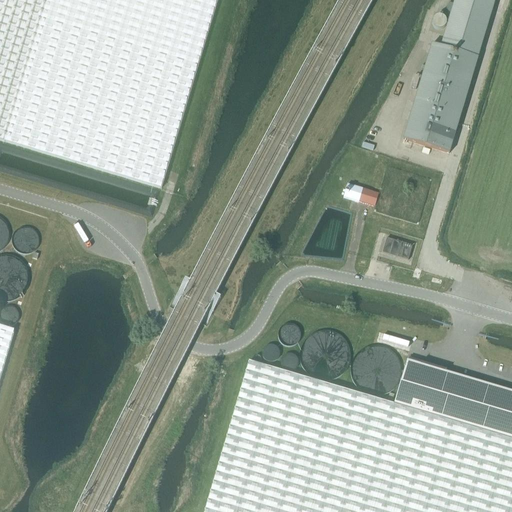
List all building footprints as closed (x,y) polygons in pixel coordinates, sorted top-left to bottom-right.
[(0,0),(0,141),(160,189),(217,0),(0,0)] [(431,45),(402,140),(449,154),(495,0),(454,0),(440,47),(431,45)] [(347,185),(343,198),(374,207),(378,194),(347,185)] [(382,253),(408,261),(412,246),(386,239),(382,253)] [(281,343),(284,346),(288,348),(293,348),(297,347),(301,343),(302,340),(302,335),(301,332),(299,329),(296,327),(294,326),(290,325),(286,327),(282,329),(280,332),(279,336),(280,340),(281,343)] [(0,376),(14,331),(0,326),(0,376)] [(302,363),(308,373),(316,379),(327,382),(335,380),(344,375),(351,366),(352,354),(349,344),(344,337),(339,334),(331,331),(319,332),(309,338),(305,344),(302,353),(302,363)] [(379,333),(376,342),(405,351),(408,341),(379,333)] [(264,358),(267,362),(269,363),(272,364),(276,363),(279,361),(281,359),(282,356),(282,353),(280,350),(278,348),(276,346),(273,346),(270,346),(267,347),(265,349),(264,351),(263,355),(264,358)] [(351,379),(357,389),(365,395),(376,398),(384,396),(393,391),(399,382),(401,370),(398,360),(393,353),(388,350),(380,347),(368,348),(358,354),(354,360),(350,369),(351,379)] [(283,365),(285,369),(288,371),(291,371),(295,371),(298,369),(300,366),(301,363),(301,360),(300,357),(297,355),(295,353),(292,353),(289,353),(286,354),(284,356),(283,359),(282,362),(283,365)] [(511,392),(407,361),(394,405),(511,440),(511,392)] [(511,511),(511,440),(394,405),(248,362),(203,511),(511,511)]
